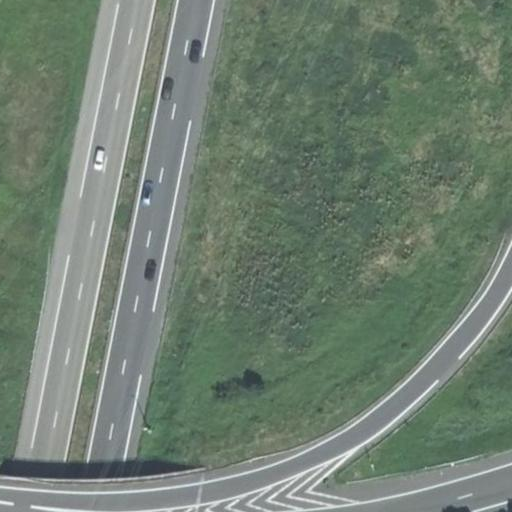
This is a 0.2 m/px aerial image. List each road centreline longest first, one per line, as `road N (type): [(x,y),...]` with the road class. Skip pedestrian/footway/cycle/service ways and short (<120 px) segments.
road 1 (motorway): [(5,504),(198,494),(323,452),(408,397),(511,271)]
road 2 (trunk): [(140,0),(38,511)]
road 3 (trunk): [(94,511),(195,0)]
